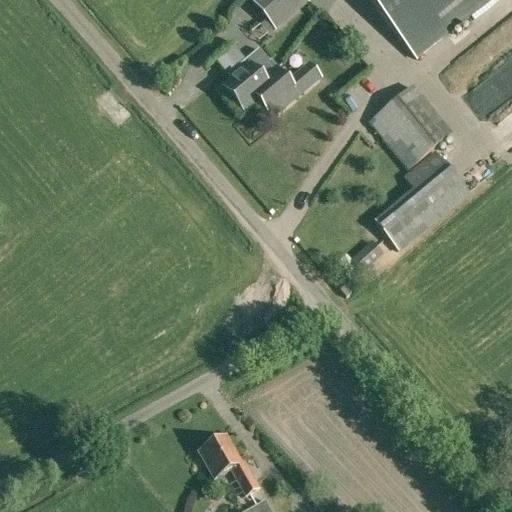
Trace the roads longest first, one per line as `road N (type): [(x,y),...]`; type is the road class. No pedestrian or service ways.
road 1 (unclassified): [(330,310),(57,0)]
road 2 (unclassified): [(0,493),(330,310)]
road 3 (unclassified): [(505,511),(330,310)]
